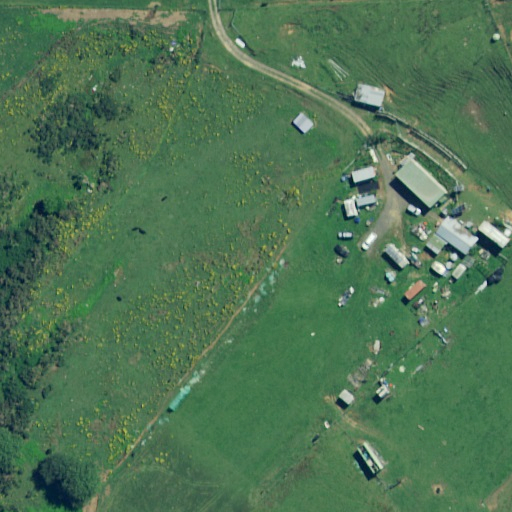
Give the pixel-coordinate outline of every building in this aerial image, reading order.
[(383,91),(356,85),(353,101),(379,107),(383,91)] [(312,125),(301,113),(292,122),(303,133),(312,125)] [(444,194),(411,160),(396,175),(430,209),(444,194)] [(477,240),(447,217),(425,246),(437,255),(447,242),(465,255),(477,240)] [(509,241),(485,221),(479,229),(503,249),(509,241)] [(466,269),(460,265),(451,276),(457,281),(466,269)]
